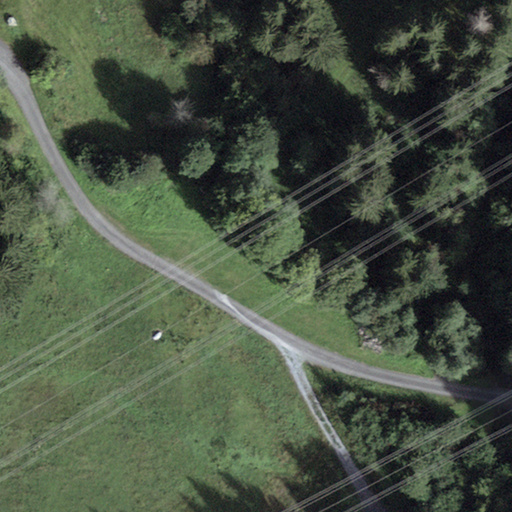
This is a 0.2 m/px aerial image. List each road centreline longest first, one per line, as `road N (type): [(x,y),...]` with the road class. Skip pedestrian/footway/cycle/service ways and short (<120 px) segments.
road 1 (unclassified): [(511,402),(375,375),(305,351),(130,250),(64,174),(0,56)]
road 2 (track): [(287,340),(310,397),(377,511)]
